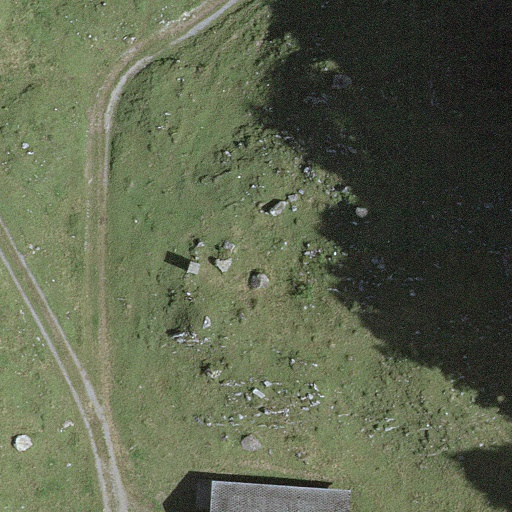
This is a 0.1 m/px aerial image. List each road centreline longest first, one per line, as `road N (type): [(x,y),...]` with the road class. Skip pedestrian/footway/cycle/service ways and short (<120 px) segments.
road 1 (track): [(223,0),(105,88),(85,390)]
road 2 (track): [(111,511),(85,390),(0,235)]
